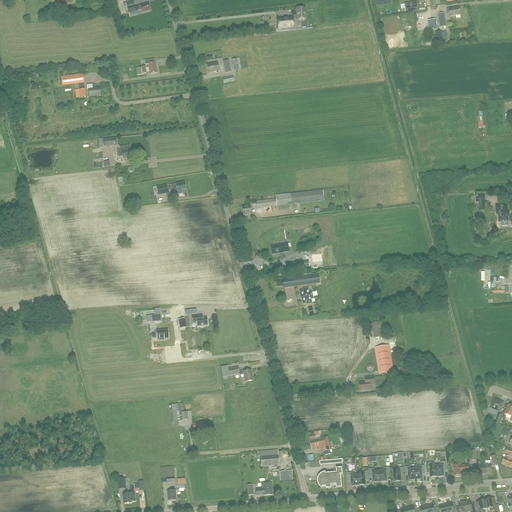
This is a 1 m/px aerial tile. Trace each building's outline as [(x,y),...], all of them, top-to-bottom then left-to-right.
[(141,9),(142,13),(150,11),(148,3),(140,6),(135,7),(136,11),(141,9)] [(134,5),(127,6),(129,15),(133,14),(133,12),(136,11),(135,7),(134,5)] [(297,20),(306,19),(304,7),(296,8),(297,20)] [(460,17),(460,15),(459,7),(449,9),(447,9),(447,13),(449,13),(450,16),(456,16),(456,18),(457,18),(460,18),(460,17)] [(440,28),(446,27),(444,13),(438,14),(440,28)] [(290,25),(293,25),(293,17),(287,18),(277,19),(278,29),(290,27),(290,25)] [(437,28),(435,19),(428,20),(429,29),(437,28)] [(436,41),(443,40),(442,32),(435,33),(435,35),(431,36),(432,42),(436,41)] [(234,71),(241,70),(239,58),(232,60),(234,71)] [(150,74),(156,73),(155,67),(156,67),(155,62),(151,63),(150,60),(145,61),(145,65),(148,64),(150,74)] [(225,73),(232,72),(229,60),(223,61),(225,73)] [(208,73),(219,71),(217,62),(207,64),(208,73)] [(137,75),(142,74),(146,73),(145,66),(136,68),(137,75)] [(62,86),(84,83),(83,74),(61,77),(62,86)] [(96,96),(96,95),(100,95),(100,88),(92,89),(92,84),(86,85),(87,90),(88,90),(89,97),(96,96)] [(85,89),(75,90),(76,98),(86,97),(85,89)] [(103,140),(104,147),(113,146),(112,145),(116,144),(116,138),(103,140)] [(122,156),(122,159),(128,158),(128,157),(132,156),(131,150),(130,150),(129,146),(120,147),(121,150),(117,150),(118,157),(122,156)] [(177,191),(186,189),(184,183),(176,185),(176,186),(173,187),(173,190),(177,189),(177,191)] [(167,185),(157,187),(158,195),(168,193),(167,185)] [(292,203),(324,200),(323,190),(276,194),(277,205),(288,204),(288,202),(291,201),(292,203)] [(479,203),(479,211),(485,210),(485,196),(476,197),(476,203),(479,203)] [(507,220),(508,220),(507,205),(496,205),(496,214),(498,214),(499,221),(502,220),(502,225),(507,225),(507,220)] [(243,215),(251,214),(250,206),(242,208),(243,215)] [(288,243),(281,244),(271,246),(272,254),(289,251),(288,243)] [(309,267),(309,262),(285,264),(285,270),(309,267)] [(283,288),(320,283),(318,272),(304,274),(304,276),(282,279),(276,280),(277,287),(283,286),(283,288)] [(302,299),(303,304),(307,303),(307,304),(311,303),(310,298),(313,298),(311,292),(309,293),(307,288),(303,289),(303,290),(300,291),(301,296),(300,296),(301,299),(302,299)] [(197,327),(200,326),(201,327),(203,327),(204,326),(208,325),(207,318),(203,319),(202,316),(191,317),(192,323),(196,322),(197,327)] [(385,336),(384,333),(384,329),(383,321),(371,323),(374,338),(385,336)] [(168,338),(167,330),(156,331),(157,339),(158,339),(158,340),(164,339),(164,338),(168,338)] [(393,371),(390,346),(376,348),(379,373),(393,371)] [(238,367),(228,369),(228,370),(221,371),(223,377),(230,376),(229,376),(239,374),(239,372),(238,367)] [(406,379),(406,376),(406,372),(409,372),(409,367),(398,368),(399,372),(396,372),(397,377),(401,376),(401,377),(402,377),(402,379),(406,379)] [(251,370),(243,371),(244,374),(245,382),(253,380),(251,370)] [(374,384),(374,377),(365,378),(366,382),(359,383),(360,391),(370,390),(369,385),(374,384)] [(500,401),(494,399),(491,408),(500,411),(502,405),(499,404),(500,401)] [(178,425),(177,412),(181,411),(181,409),(182,409),(181,404),(176,404),(172,405),(173,421),(172,421),(172,425),(178,425)] [(182,420),(191,420),(191,411),(181,412),(182,420)] [(193,432),(203,431),(202,423),(192,424),(193,432)] [(502,435),(508,437),(510,430),(504,428),(502,435)] [(327,438),(321,439),(311,441),(312,448),(322,446),(324,452),(330,450),(327,438)] [(504,457),(501,464),(511,468),(511,460),(511,457),(511,450),(507,449),(506,453),(508,454),(507,458),(504,457)] [(261,467),(279,465),(278,451),(257,452),(258,457),(260,457),(261,467)] [(436,465),(437,477),(444,476),(443,470),(446,470),(446,461),(440,462),(440,465),(436,465)] [(430,478),(437,477),(436,465),(432,466),(432,463),(426,463),(427,472),(430,472),(430,478)] [(453,465),(454,476),(456,476),(456,477),(459,477),(459,476),(462,475),(461,473),(469,472),(468,465),(461,466),(461,464),(453,465)] [(415,469),(416,480),(422,479),(422,473),(425,473),(424,466),(419,466),(419,469),(415,469)] [(162,477),(166,476),(166,483),(175,482),(174,467),(163,468),(163,471),(161,472),(162,477)] [(409,480),(416,480),(415,469),(411,470),(410,467),(405,467),(405,475),(408,474),(409,480)] [(326,475),(325,472),(323,473),(321,474),(319,476),(318,479),(318,481),(318,484),(320,486),(322,488),(323,487),(326,486),(326,488),(331,488),(331,485),(337,484),(337,488),(342,487),(341,474),(342,474),(342,468),(339,468),(339,474),(326,475)] [(379,471),(380,482),(387,481),(386,475),(389,475),(389,468),(383,468),(383,471),(379,471)] [(397,471),(393,472),(394,482),(401,482),(400,476),(403,475),(403,468),(397,468),(397,471)] [(373,482),(380,482),(379,471),(375,472),(375,469),(369,469),(370,477),(373,476),(373,482)] [(280,481),(292,480),(292,471),(280,472),(280,481)] [(358,475),(359,486),(365,485),(365,479),(368,479),(367,471),(362,472),(362,475),(358,475)] [(352,486),(359,486),(358,475),(354,476),(353,473),(348,473),(348,481),(351,480),(352,486)] [(125,479),(117,479),(118,489),(126,489),(125,479)] [(268,495),(267,483),(262,484),(262,489),(256,490),(256,495),(263,494),(263,496),(268,495)] [(168,501),(176,500),(175,490),(167,491),(168,501)] [(134,493),(123,494),(124,503),(131,503),(131,502),(135,501),(134,493)] [(490,509),(490,510),(490,511),(493,511),(499,511),(498,505),(496,505),(494,498),(485,500),(487,509),(490,509)] [(466,511),(468,511),(470,511),(476,511),(476,510),(475,507),(472,508),(470,500),(467,501),(467,502),(464,503),(466,511)] [(484,511),(484,510),(487,509),(485,500),(476,502),(478,509),(476,510),(476,511),(484,511)] [(451,503),(445,504),(446,511),(456,511),(456,508),(453,509),(451,503)] [(461,503),(458,503),(460,510),(457,511),(456,508),(456,511),(466,511),(464,503),(461,503)]
